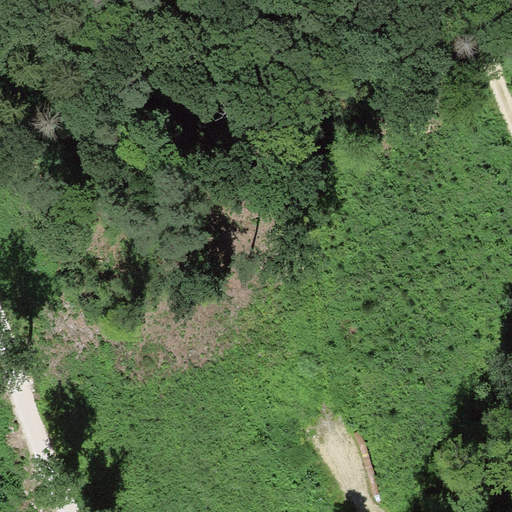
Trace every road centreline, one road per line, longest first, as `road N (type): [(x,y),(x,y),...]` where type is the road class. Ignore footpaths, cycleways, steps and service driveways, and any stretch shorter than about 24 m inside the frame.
road 1 (track): [(65,511),(0,331)]
road 2 (track): [(455,0),(511,159)]
